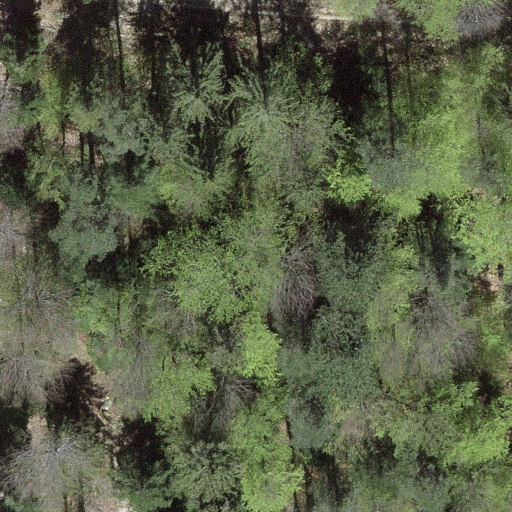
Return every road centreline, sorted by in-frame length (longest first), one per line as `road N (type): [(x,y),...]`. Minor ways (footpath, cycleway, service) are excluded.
road 1 (track): [(0,216),(511,125)]
road 2 (track): [(274,0),(511,14)]
